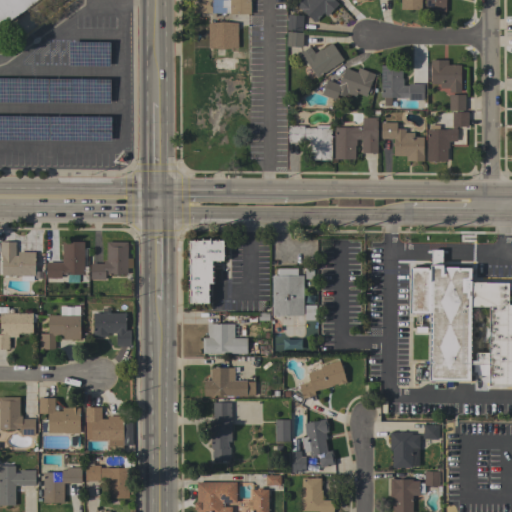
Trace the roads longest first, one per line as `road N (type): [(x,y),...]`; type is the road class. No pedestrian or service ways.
road 1 (tertiary): [(153,212),(155,511)]
road 2 (tertiary): [(153,212),(389,215)]
road 3 (residential): [(490,0),(489,190),(497,215)]
road 4 (tertiary): [(153,0),(153,212)]
road 5 (tertiary): [(154,185),(0,181)]
road 6 (tertiary): [(0,209),(153,212)]
road 7 (tertiary): [(286,187),(154,185)]
road 8 (tertiary): [(414,191),(286,187)]
road 9 (residential): [(491,41),(364,35)]
